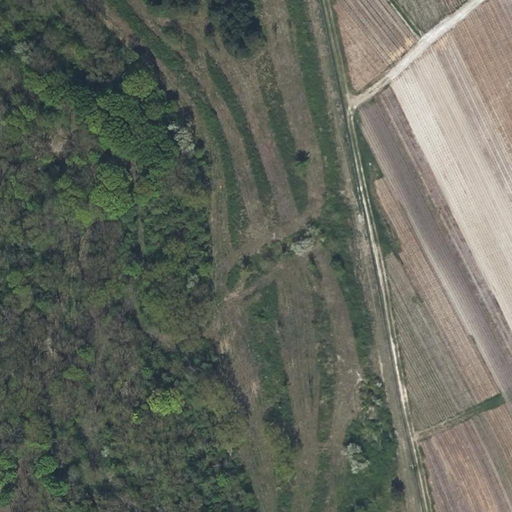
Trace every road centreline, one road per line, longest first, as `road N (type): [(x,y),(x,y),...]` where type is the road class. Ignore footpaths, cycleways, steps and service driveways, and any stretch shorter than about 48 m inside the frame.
road 1 (track): [(325,0),(339,105),(425,511)]
road 2 (unclassified): [(339,105),(473,0)]
